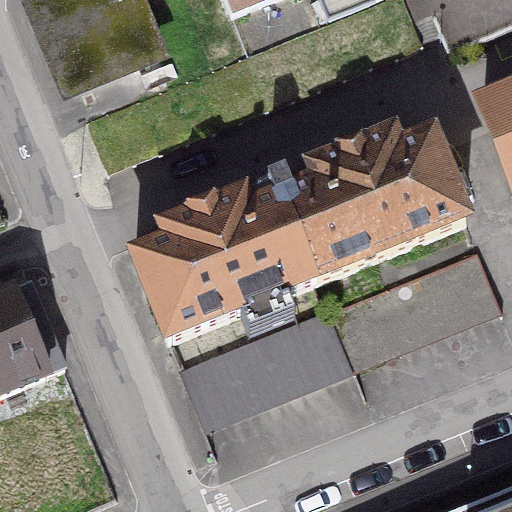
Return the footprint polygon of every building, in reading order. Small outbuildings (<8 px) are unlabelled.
[(39,0),(29,4),(67,96),(157,60),(133,1),(135,0),(39,0)] [(222,0),(230,20),(279,0),(222,0)] [(402,0),(387,0),(245,59),(266,112),(421,49),(402,0)] [(107,177),(266,112),(245,59),(86,125),(107,177)] [(511,94),(482,107),(511,178),(511,94)] [(282,203),(312,278),(316,287),(465,227),(431,143),(398,156),(392,142),(309,176),(315,190),(291,200),(284,181),(274,185),(282,203)] [(167,348),(316,287),(312,278),(282,203),(274,185),(266,189),(273,207),(249,216),(244,202),(161,236),(167,250),(134,263),(167,348)] [(476,256),(327,316),(349,370),(498,310),(476,256)] [(0,399),(64,374),(29,288),(0,300),(0,399)] [(201,430),(349,370),(327,316),(178,374),(201,430)] [(511,511),(511,497),(474,511),(511,511)]
